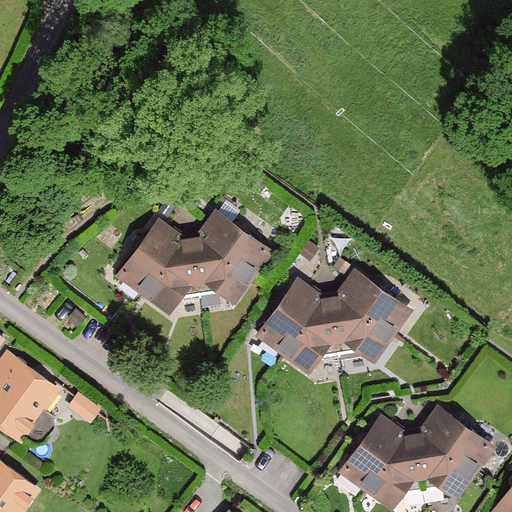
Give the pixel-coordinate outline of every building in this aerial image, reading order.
[(214,210),(197,234),(255,277),(272,252),(214,210)] [(180,235),(158,218),(115,277),(138,293),(180,235)] [(197,234),(189,235),(202,300),(219,297),(221,294),(235,304),(255,277),(197,234)] [(189,235),(180,235),(138,293),(166,314),(178,298),(183,301),(202,300),(189,235)] [(355,271),(338,295),(396,338),(413,313),(355,271)] [(321,296),(299,279),(256,338),(278,354),(321,296)] [(338,295),(330,297),(343,361),(360,358),(361,355),(375,365),(396,338),(338,295)] [(330,297),(321,296),(278,354),(307,375),(319,359),(323,362),(343,361),(330,297)] [(0,385),(0,426),(22,442),(24,440),(32,446),(44,444),(54,429),(54,417),(45,411),(60,391),(18,361),(0,385)] [(101,410),(78,394),(68,408),(91,424),(101,410)] [(439,408),(421,432),(479,475),(497,450),(439,408)] [(405,433),(382,416),(339,475),(342,477),(336,485),(352,497),(357,489),(362,492),(405,433)] [(421,432),(413,434),(426,498),(443,495),(445,492),(459,502),(479,475),(421,432)] [(413,434),(405,433),(362,492),(389,511),(390,511),(402,496),(407,499),(426,498),(413,434)] [(19,511),(26,511),(40,491),(0,463),(0,511),(19,511),(20,511),(19,511)] [(511,511),(511,487),(494,511),(511,511)]
